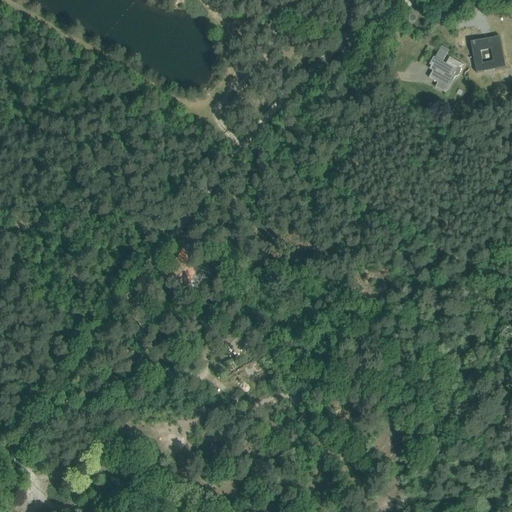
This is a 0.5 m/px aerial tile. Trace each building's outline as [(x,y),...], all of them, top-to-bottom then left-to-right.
[(500,37),(471,42),(477,73),(484,71),(480,51),(491,49),(495,69),(506,67),(500,37)] [(435,57),(443,61),(449,50),(441,46),(435,57)] [(433,71),(429,78),(438,83),(444,87),(448,79),(453,81),(455,77),(458,77),(461,71),(461,69),(459,68),(464,65),(450,57),(446,64),(434,57),(430,65),(432,66),(430,70),(433,71)] [(243,110),(245,107),(242,105),(245,100),(237,95),(230,106),(239,111),(240,108),(243,110)] [(187,287),(198,271),(178,256),(166,272),(187,287)] [(219,340),(228,347),(238,336),(229,329),(219,340)] [(239,334),(238,336),(228,347),(237,355),(248,343),(239,334)]
